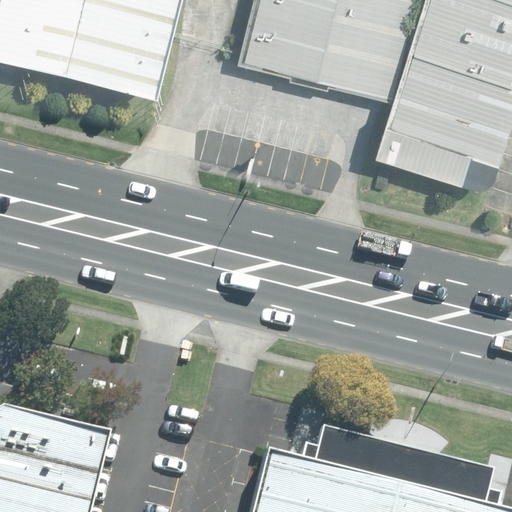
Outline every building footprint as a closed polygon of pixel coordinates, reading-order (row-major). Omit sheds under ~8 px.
[(0,0),(0,46),(150,85),(171,0),(0,0)] [(392,95),(414,0),(257,0),(244,61),(392,95)] [(511,0),(427,0),(381,147),(493,182),(511,119),(511,0)] [(0,511),(87,511),(103,451),(0,425),(0,511)] [(454,511),(262,462),(248,511),(454,511)]
